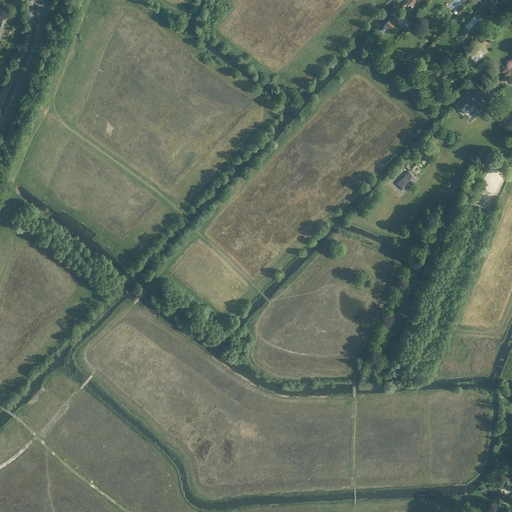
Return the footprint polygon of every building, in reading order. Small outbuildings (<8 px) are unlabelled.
[(385,26),(385,27),(387,29),(388,29),(389,29),(396,22),(395,21),(397,19),(394,16),(392,18),(391,18),(384,25),(385,25),(384,26),(385,26)] [(481,33),(488,26),(483,20),(475,28),(481,33)] [(490,34),(494,31),(489,25),(482,32),(488,39),(491,35),(490,34)] [(476,90),(460,108),(464,112),(474,102),(477,105),(481,100),(479,97),(481,94),(476,90)] [(405,191),(418,178),(414,175),(409,170),(406,174),(406,175),(402,179),(401,179),(397,183),(405,191)]
